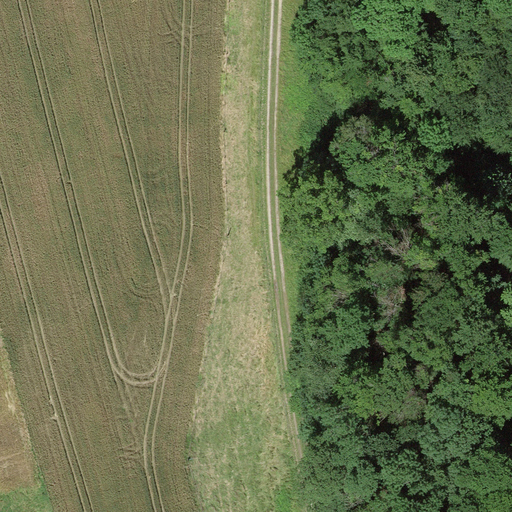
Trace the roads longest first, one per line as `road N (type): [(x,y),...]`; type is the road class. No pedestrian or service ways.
road 1 (track): [(285,0),(280,130),(322,511)]
road 2 (track): [(511,334),(467,209),(414,0)]
